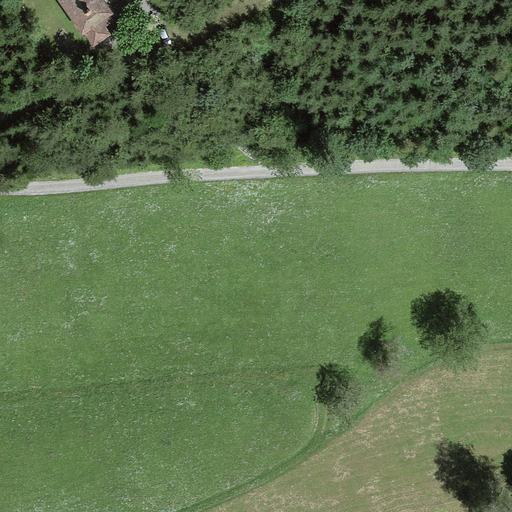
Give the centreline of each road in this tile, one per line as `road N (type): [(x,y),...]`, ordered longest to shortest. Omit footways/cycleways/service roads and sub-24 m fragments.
road 1 (track): [(273,169),(0,186)]
road 2 (track): [(511,168),(273,169)]
